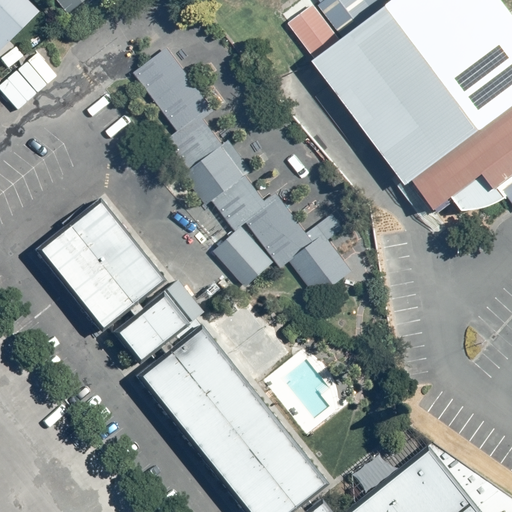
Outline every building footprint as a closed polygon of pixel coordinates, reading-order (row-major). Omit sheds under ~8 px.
[(0,0),(0,48),(37,12),(24,0),(0,0)] [(78,0),(53,0),(62,12),(78,0)] [(511,23),(493,0),(379,0),(304,60),(422,208),(443,192),(451,208),(492,194),(511,180),(511,23)] [(14,45),(0,56),(0,59),(7,68),(23,56),(14,45)] [(166,49),(136,72),(182,130),(165,143),(207,195),(213,191),(246,231),(218,253),(246,287),(274,265),(281,273),(288,267),(315,301),(356,270),(331,239),(347,226),(332,207),(308,226),(276,187),(265,196),(204,119),(215,110),(166,49)] [(149,270),(86,192),(23,242),(86,320),(149,270)] [(170,321),(149,294),(105,329),(126,356),(170,321)] [(266,511),(309,478),(185,322),(125,369),(239,511),(266,511)] [(468,511),(409,440),(319,511),(468,511)]
